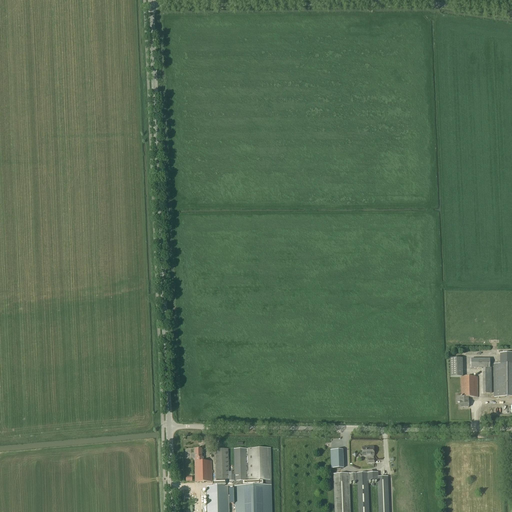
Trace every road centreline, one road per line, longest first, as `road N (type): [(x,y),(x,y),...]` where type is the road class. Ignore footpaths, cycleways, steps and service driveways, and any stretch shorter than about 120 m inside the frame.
road 1 (tertiary): [(169,425),(151,10)]
road 2 (unclassified): [(511,18),(427,7),(151,10)]
road 3 (unclassified): [(169,425),(511,429)]
